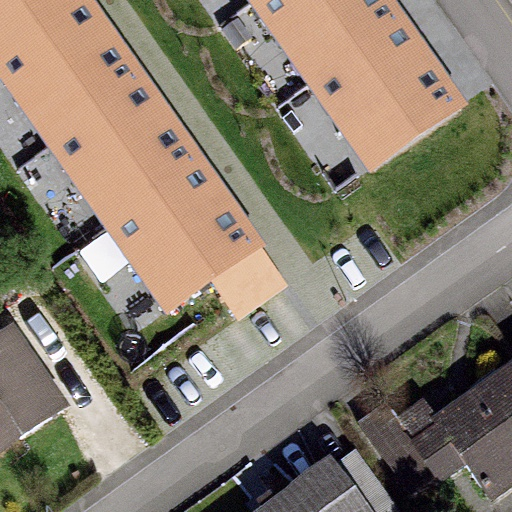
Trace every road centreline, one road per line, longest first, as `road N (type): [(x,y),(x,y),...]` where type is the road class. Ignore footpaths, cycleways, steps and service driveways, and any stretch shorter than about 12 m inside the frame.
road 1 (residential): [(109,511),(511,224)]
road 2 (unknown): [(123,0),(358,333)]
